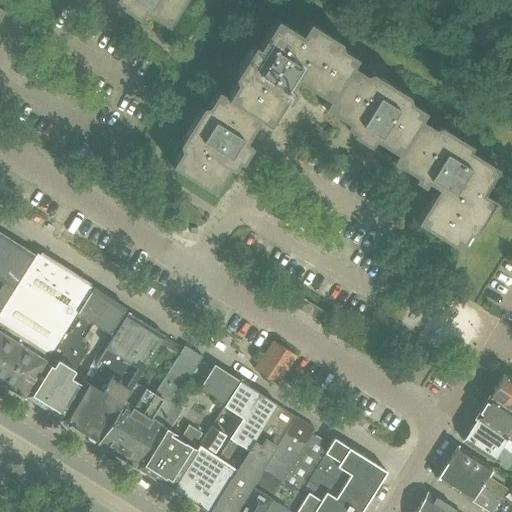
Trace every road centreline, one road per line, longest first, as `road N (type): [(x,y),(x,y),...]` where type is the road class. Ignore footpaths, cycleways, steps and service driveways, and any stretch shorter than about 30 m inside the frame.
road 1 (residential): [(438,424),(0,146)]
road 2 (primary): [(148,511),(0,420)]
